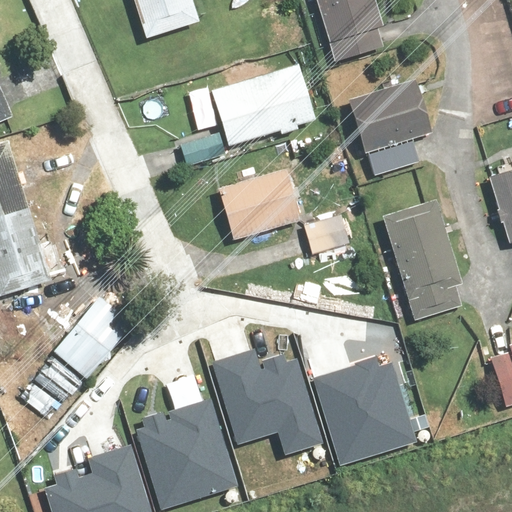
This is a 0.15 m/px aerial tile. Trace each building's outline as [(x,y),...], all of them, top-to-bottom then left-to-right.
[(125,0),(139,43),(195,26),(186,0),(125,0)] [(369,0),(307,0),(328,67),(385,50),(369,0)] [(200,91),(218,150),(313,121),(295,62),(200,91)] [(412,77),(342,98),(368,181),(421,165),(414,143),(430,138),(412,77)] [(0,86),(0,124),(14,119),(0,86)] [(8,145),(0,146),(0,308),(52,294),(8,145)] [(511,165),(479,175),(502,253),(511,250),(511,165)] [(283,173),(215,194),(230,243),(298,222),(283,173)] [(433,208),(375,226),(405,324),(463,307),(433,208)] [(298,231),(307,261),(350,248),(341,218),(298,231)] [(96,300),(49,354),(81,381),(128,327),(96,300)] [(511,345),(485,353),(501,409),(511,406),(511,345)] [(253,346),(214,358),(239,438),(275,427),(283,455),(325,442),(297,352),(259,364),(253,346)] [(377,355),(310,374),(336,463),(417,440),(394,359),(380,363),(377,355)] [(139,427),(163,505),(237,483),(211,395),(142,415),(145,425),(139,427)] [(48,484),(56,511),(153,511),(132,439),(87,452),(92,468),(78,472),(76,464),(51,471),(54,482),(48,484)]
